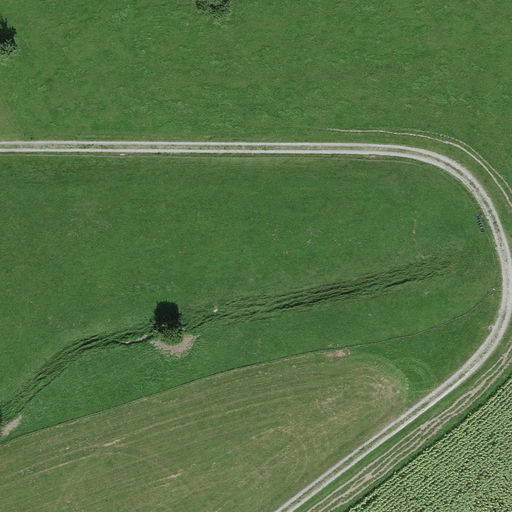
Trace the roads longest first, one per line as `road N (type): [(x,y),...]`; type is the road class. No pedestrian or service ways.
road 1 (track): [(511,257),(488,199),(460,171),(419,157),(0,147)]
road 2 (track): [(289,511),(487,361),(511,325)]
